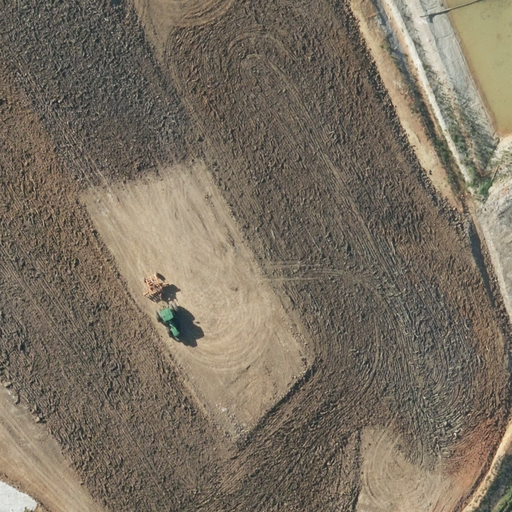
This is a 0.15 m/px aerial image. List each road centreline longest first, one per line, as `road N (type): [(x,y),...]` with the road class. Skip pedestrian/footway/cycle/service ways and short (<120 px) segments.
road 1 (secondary): [(511,371),(363,253),(228,85),(179,0)]
road 2 (secondary): [(243,0),(286,73),(426,239),(511,306)]
road 3 (unknown): [(227,511),(76,351),(0,209)]
